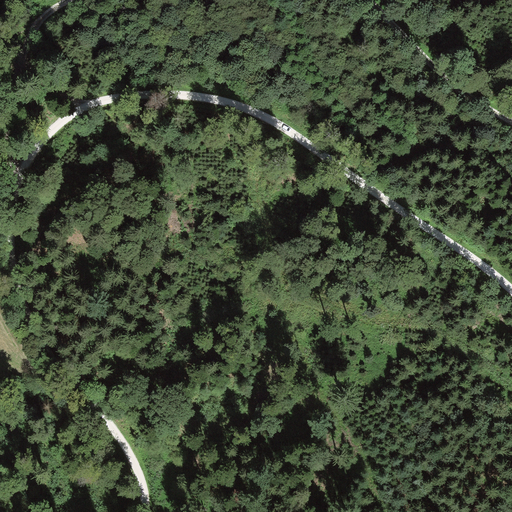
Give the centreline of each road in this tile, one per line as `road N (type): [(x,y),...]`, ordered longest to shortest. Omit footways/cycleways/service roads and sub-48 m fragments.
road 1 (unclassified): [(144,511),(139,469),(21,307),(8,243),(12,186),(42,134),(86,106),(136,96),(204,97),(259,113),(511,290)]
road 2 (track): [(68,0),(40,17),(20,61),(11,107),(12,186)]
road 3 (track): [(511,120),(456,85),(368,0)]
